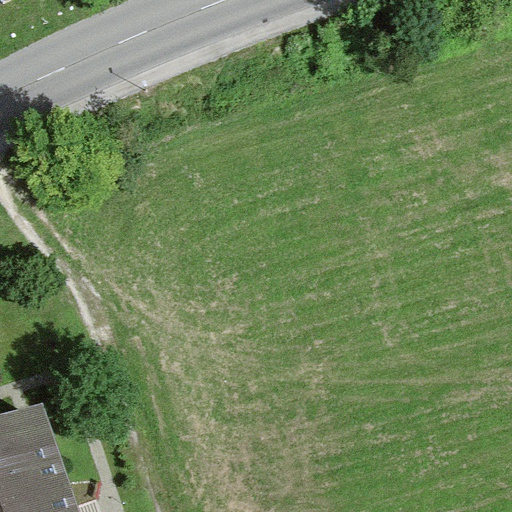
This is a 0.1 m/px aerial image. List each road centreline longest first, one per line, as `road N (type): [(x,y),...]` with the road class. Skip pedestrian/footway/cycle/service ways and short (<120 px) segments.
road 1 (track): [(0,167),(16,197),(77,264),(161,511)]
road 2 (secondary): [(0,97),(228,0)]
